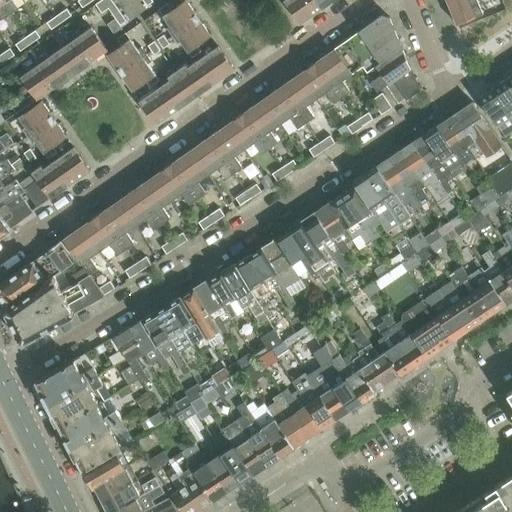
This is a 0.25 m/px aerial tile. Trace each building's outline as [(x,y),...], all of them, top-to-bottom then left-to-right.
[(0,0),(10,14),(18,8),(12,0),(0,0)] [(0,0),(0,15),(2,19),(10,14),(0,0)] [(101,0),(100,0),(95,4),(101,13),(108,8),(101,0)] [(170,26),(167,28),(172,36),(198,17),(186,0),(184,0),(172,9),(168,3),(159,9),(170,26)] [(284,0),(300,23),(323,8),(317,0),(284,0)] [(453,0),(448,2),(457,23),(482,13),(483,12),(478,1),(480,0),(453,0)] [(114,3),(108,8),(114,16),(120,12),(114,3)] [(57,15),(62,22),(72,15),(67,8),(57,15)] [(120,12),(114,16),(120,25),(126,20),(120,12)] [(402,47),(389,17),(382,14),(382,15),(334,48),(352,73),(363,65),(367,71),(376,65),(401,47),(402,47)] [(57,15),(47,22),(52,29),(62,22),(57,15)] [(198,17),(172,36),(177,43),(181,41),(188,51),(197,45),(211,35),(198,17)] [(90,62),(107,50),(91,27),(81,34),(78,30),(71,36),(90,63),(91,62),(90,62)] [(26,37),(30,44),(40,37),(36,30),(26,37)] [(117,39),(122,45),(107,55),(120,72),(146,54),(141,46),(138,49),(126,32),(117,39)] [(170,43),(164,34),(158,39),(164,47),(170,43)] [(66,44),(56,51),(73,75),(90,63),(71,36),(64,40),(66,44)] [(26,37),(16,44),(21,51),(30,44),(26,37)] [(155,41),(148,45),(155,54),(161,50),(155,41)] [(197,45),(188,51),(192,57),(201,51),(197,45)] [(206,67),(202,70),(212,85),(235,69),(218,45),(200,58),(206,67)] [(383,74),(372,82),(378,91),(387,85),(394,80),(411,68),(402,47),(401,47),(376,65),(383,74)] [(10,48),(0,54),(0,64),(15,55),(10,48)] [(334,48),(316,61),(342,98),(350,92),(342,80),(352,73),(334,48)] [(44,55),(36,60),(55,87),(73,75),(56,51),(46,58),(44,55)] [(148,64),(152,61),(146,54),(120,72),(132,90),(147,80),(155,74),(148,64)] [(186,63),(177,70),(196,97),(212,85),(202,70),(206,67),(200,58),(188,67),(186,63)] [(32,68),(21,76),(37,99),(54,87),(55,87),(36,60),(29,65),(32,68)] [(316,61),(298,74),(315,99),(325,92),(334,103),(342,98),(316,61)] [(411,68),(394,80),(400,89),(406,98),(419,89),(411,68)] [(168,76),(170,79),(158,88),(164,97),(168,94),(178,109),(196,97),(177,70),(168,76)] [(155,74),(147,80),(151,86),(159,80),(155,74)] [(314,117),(306,105),(315,99),(298,74),(280,86),(306,123),(314,117)] [(511,86),(507,79),(494,88),(511,114),(511,86)] [(394,80),(387,85),(393,94),(400,89),(394,80)] [(280,86),(262,99),(280,124),(289,117),(298,129),(306,123),(280,86)] [(158,88),(140,101),(156,124),(178,109),(168,94),(164,97),(158,88)] [(511,114),(494,88),(479,97),(497,124),(498,124),(506,136),(511,132),(511,114)] [(400,89),(393,94),(399,103),(406,98),(400,89)] [(383,93),(372,100),(377,107),(388,100),(383,93)] [(21,101),(25,107),(34,101),(29,95),(21,101)] [(278,142),(270,131),(280,124),(262,99),(244,112),(270,148),(278,142)] [(388,100),(377,107),(381,114),(392,107),(388,100)] [(21,101),(12,107),(17,113),(25,107),(21,101)] [(19,117),(26,127),(23,129),(28,137),(54,118),(42,101),(19,117)] [(461,109),(479,137),(474,140),(483,153),(486,157),(503,146),(473,101),(461,109)] [(461,109),(449,118),(467,145),(476,158),(483,153),(474,140),(479,137),(461,109)] [(244,112),(226,124),(244,149),(253,142),(262,154),(270,148),(244,112)] [(358,119),(363,127),(373,119),(369,112),(358,119)] [(54,118),(28,137),(33,144),(37,142),(44,152),(52,146),(67,136),(54,118)] [(449,118),(437,125),(464,166),(476,158),(467,145),(449,118)] [(358,119),(347,126),(352,133),(363,127),(358,119)] [(234,156),(244,149),(226,124),(208,137),(234,174),(242,168),(234,156)] [(437,125),(425,134),(443,161),(454,178),(466,169),(464,166),(437,125)] [(425,134),(413,141),(448,194),(454,189),(453,184),(450,180),(454,178),(443,161),(425,134)] [(320,142),(325,150),(335,143),(330,135),(320,142)] [(208,137),(190,150),(208,175),(217,168),(226,179),(234,174),(208,137)] [(413,141),(401,149),(426,186),(432,182),(438,191),(439,191),(443,197),(448,194),(413,141)] [(320,142),(309,149),(314,157),(325,150),(320,142)] [(52,146),(44,152),(48,158),(57,152),(52,146)] [(74,147),(56,159),(62,168),(58,171),(68,186),(91,170),(74,147)] [(30,149),(24,153),(30,162),(36,157),(30,149)] [(401,149),(389,157),(414,194),(421,205),(432,199),(424,188),(426,186),(401,149)] [(190,150),(172,162),(198,199),(206,193),(198,181),(208,175),(190,150)] [(389,157),(377,165),(402,203),(404,206),(411,201),(416,209),(421,205),(414,194),(389,157)] [(0,179),(14,169),(7,159),(0,164),(0,179)] [(58,171),(62,168),(56,159),(44,168),(41,165),(32,171),(51,198),(68,186),(58,171)] [(283,167),(288,174),(298,167),(293,160),(283,167)] [(511,187),(511,161),(488,177),(494,185),(496,189),(501,195),(506,192),(511,187)] [(172,162),(154,175),(171,200),(181,193),(189,205),(198,199),(172,162)] [(405,215),(398,206),(402,203),(377,165),(365,173),(397,220),(405,215)] [(283,167),(273,173),(277,181),(288,174),(283,167)] [(372,209),(382,223),(387,232),(399,224),(397,220),(365,173),(353,181),(356,185),(372,209)] [(162,207),(171,200),(154,175),(136,188),(162,224),(170,218),(162,207)] [(0,191),(0,207),(24,190),(16,180),(0,191)] [(34,182),(25,189),(38,207),(51,198),(38,180),(34,182)] [(257,184),(246,191),(251,198),(262,191),(257,184)] [(376,227),(382,223),(356,185),(342,194),(364,227),(373,240),(381,235),(376,227)] [(484,192),(482,193),(488,204),(494,200),(501,195),(496,189),(494,185),(484,192)] [(136,188),(118,200),(135,225),(145,218),(153,230),(162,224),(136,188)] [(246,191),(236,198),(240,205),(251,198),(246,191)] [(498,206),(511,198),(506,192),(501,195),(494,200),(498,206)] [(342,194),(329,203),(345,227),(354,239),(361,234),(367,244),(373,240),(364,227),(342,194)] [(118,200),(100,213),(126,250),(134,244),(126,232),(135,225),(118,200)] [(485,215),(498,206),(494,200),(488,204),(481,209),(485,215)] [(0,233),(23,218),(33,211),(25,201),(3,217),(0,212),(0,233)] [(354,239),(345,227),(329,203),(316,212),(337,244),(343,254),(350,249),(346,244),(354,239)] [(209,215),(214,222),(224,215),(220,208),(209,215)] [(472,223),(485,215),(481,209),(468,217),(472,223)] [(316,212),(303,220),(319,245),(328,260),(336,255),(350,276),(356,273),(343,254),(337,244),(316,212)] [(100,213),(82,226),(99,251),(109,244),(117,255),(126,250),(100,213)] [(455,226),(465,219),(461,213),(449,221),(453,227),(455,226)] [(209,215),(199,222),(204,229),(214,222),(209,215)] [(473,226),(472,223),(468,217),(465,219),(455,226),(460,234),(473,226)] [(303,220),(289,229),(310,262),(315,269),(328,260),(319,245),(303,220)] [(441,235),(453,227),(449,221),(437,229),(441,235)] [(82,226),(63,238),(89,275),(98,269),(89,257),(99,251),(82,226)] [(447,243),(460,234),(455,226),(453,227),(441,235),(447,243)] [(509,250),(508,250),(511,256),(511,227),(502,234),(509,244),(506,246),(509,250)] [(276,238),(291,263),(299,258),(313,279),(319,275),(315,269),(310,262),(289,229),(276,238)] [(429,243),(441,235),(437,229),(425,237),(429,243)] [(172,239),(177,247),(188,240),(183,232),(172,239)] [(435,252),(447,243),(441,235),(429,243),(435,252)] [(276,239),(263,247),(283,281),(286,287),(301,278),(291,263),(276,238),(275,238),(276,239)] [(172,239),(162,246),(167,253),(177,247),(172,239)] [(0,294),(8,307),(54,275),(75,260),(60,241),(0,283),(0,294)] [(428,244),(417,251),(423,259),(434,252),(428,244)] [(414,253),(417,251),(413,245),(401,253),(405,259),(414,253)] [(283,281),(263,247),(249,255),(264,281),(272,294),(279,289),(290,307),(296,303),(286,287),(283,281)] [(498,249),(493,253),(496,258),(495,259),(511,284),(511,256),(508,250),(502,255),(498,249)] [(482,254),(489,266),(484,269),(483,270),(506,304),(511,299),(511,284),(495,259),(493,260),(488,250),(482,254)] [(405,259),(402,262),(409,272),(421,263),(420,261),(414,253),(405,259)] [(249,255),(236,264),(255,297),(264,311),(267,316),(275,312),(266,298),(272,294),(264,281),(249,255)] [(136,263),(141,271),(151,264),(146,256),(136,263)] [(136,263),(125,270),(130,278),(141,271),(136,263)] [(236,264),(222,272),(237,297),(244,309),(251,305),(257,315),(264,311),(255,297),(236,264)] [(456,274),(451,278),(452,279),(479,322),(493,313),(467,275),(468,275),(462,265),(454,271),(456,274)] [(506,304),(483,270),(484,269),(482,266),(468,275),(467,275),(493,313),(506,304)] [(220,300),(223,305),(237,297),(222,272),(208,280),(220,300)] [(65,295),(62,291),(54,275),(8,307),(6,311),(13,324),(60,297),(60,298),(65,295)] [(375,279),(363,288),(369,297),(382,289),(375,279)] [(438,288),(440,290),(439,290),(466,330),(479,322),(452,279),(438,288)] [(220,300),(208,280),(195,288),(211,315),(211,316),(215,322),(222,333),(224,336),(231,332),(217,309),(223,305),(220,300)] [(110,281),(99,288),(104,295),(115,288),(110,281)] [(60,297),(13,324),(19,337),(25,339),(78,312),(76,307),(72,309),(69,303),(86,294),(79,282),(62,291),(65,295),(60,298),(60,297)] [(195,288),(182,296),(197,321),(207,337),(209,341),(222,333),(215,322),(211,316),(211,315),(195,288)] [(439,290),(426,299),(427,301),(428,302),(437,316),(452,337),(453,339),(466,330),(439,290)] [(182,296),(169,304),(185,331),(194,345),(207,337),(197,321),(182,296)] [(169,304),(155,312),(171,337),(180,353),(194,345),(185,331),(169,304)] [(332,308),(323,314),(328,322),(337,316),(332,308)] [(180,353),(171,337),(155,312),(142,319),(153,337),(159,347),(167,359),(172,356),(184,376),(192,371),(180,353)] [(452,337),(437,316),(431,320),(426,314),(420,318),(440,348),(453,339),(452,337)] [(420,318),(414,322),(419,328),(411,333),(427,357),(440,348),(420,318)] [(142,319),(129,327),(135,337),(144,351),(144,352),(152,365),(158,361),(163,368),(170,364),(167,359),(159,347),(153,337),(142,319)] [(289,348),(315,330),(310,323),(284,341),(289,348)] [(144,351),(135,337),(129,327),(114,336),(131,364),(139,378),(143,383),(149,379),(136,357),(144,352),(144,351)] [(427,357),(411,333),(405,338),(401,331),(394,336),(414,366),(427,357)] [(392,346),(385,351),(401,375),(414,366),(394,336),(388,340),(392,346)] [(289,349),(289,348),(284,341),(273,349),(278,356),(289,349)] [(264,342),(250,351),(256,360),(270,351),(264,342)] [(127,357),(122,349),(109,357),(113,365),(127,357)] [(401,375),(385,351),(379,356),(374,349),(367,354),(388,383),(401,375)] [(256,360),(251,351),(238,359),(243,368),(256,360)] [(366,364),(359,369),(375,392),(388,383),(367,354),(362,357),(366,364)] [(44,395),(48,404),(98,375),(93,366),(87,369),(80,357),(37,382),(44,395)] [(256,361),(243,370),(250,380),(263,371),(256,361)] [(131,364),(121,370),(129,384),(139,378),(131,364)] [(305,372),(308,376),(307,376),(315,388),(336,419),(350,409),(335,385),(324,369),(316,375),(313,370),(309,364),(303,369),(305,372)] [(348,367),(341,371),(362,401),(375,392),(359,369),(352,373),(348,367)] [(219,371),(213,375),(214,377),(219,385),(225,381),(219,371)] [(336,375),(340,382),(335,385),(350,409),(362,401),(341,371),(336,375)] [(299,392),(322,428),(336,419),(315,388),(307,376),(308,376),(305,372),(297,377),(305,388),(299,392)] [(99,403),(92,390),(103,383),(98,375),(48,404),(53,413),(60,426),(94,406),(99,403)] [(215,387),(219,385),(214,377),(201,385),(206,394),(215,387)] [(206,394),(201,385),(199,383),(185,392),(187,395),(192,403),(202,396),(206,394)] [(220,395),(215,387),(206,394),(202,396),(207,404),(220,395)] [(287,387),(280,393),(310,436),(322,428),(299,392),(297,389),(291,393),(287,387)] [(141,407),(153,400),(148,391),(136,398),(141,407)] [(274,401),(267,406),(278,424),(293,447),(310,436),(280,393),(272,398),(274,401)] [(192,403),(187,395),(175,403),(176,404),(180,411),(192,403)] [(207,404),(202,396),(192,403),(197,413),(209,406),(207,404)] [(248,424),(242,428),(266,465),(280,456),(246,406),(247,405),(244,401),(236,406),(248,424)] [(293,447),(278,424),(267,406),(267,407),(264,403),(257,408),(253,401),(247,405),(246,406),(280,456),(293,447)] [(165,420),(180,411),(176,404),(161,413),(165,420)] [(94,406),(60,426),(67,439),(71,448),(118,421),(113,412),(101,418),(94,406)] [(165,420),(161,413),(160,411),(149,418),(155,427),(165,420)] [(236,420),(222,429),(225,432),(253,474),(266,465),(242,428),(236,420)] [(119,449),(111,436),(123,429),(118,421),(71,448),(76,457),(77,457),(84,470),(119,449)] [(225,432),(212,440),(224,459),(240,483),(253,474),(225,432)] [(195,444),(182,452),(185,457),(186,459),(199,450),(195,444)] [(119,449),(84,470),(93,487),(95,486),(121,471),(141,459),(136,452),(125,459),(119,449)] [(164,451),(149,461),(155,469),(170,460),(164,451)] [(185,457),(182,452),(174,457),(177,462),(185,457)] [(240,483),(224,459),(217,464),(213,458),(207,462),(227,492),(240,483)] [(204,473),(198,477),(213,500),(227,492),(207,462),(200,466),(204,473)] [(121,471),(95,486),(102,501),(129,485),(136,481),(132,474),(125,478),(121,471)] [(213,500),(198,477),(191,482),(186,475),(181,479),(200,509),(213,500)] [(511,511),(511,475),(471,502),(477,511),(511,511)] [(164,486),(162,487),(177,510),(177,511),(196,511),(200,509),(181,479),(173,484),(178,491),(171,495),(164,486)] [(129,485),(102,501),(107,511),(112,511),(144,494),(140,488),(133,492),(129,485)] [(144,494),(112,511),(143,511),(144,511),(142,506),(148,502),(144,494)] [(477,511),(471,502),(454,511),(477,511)]
